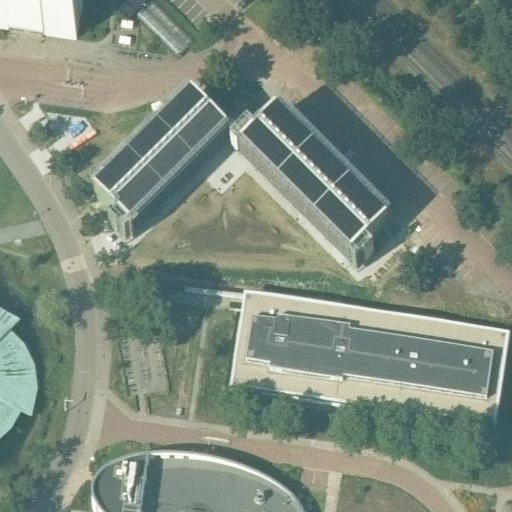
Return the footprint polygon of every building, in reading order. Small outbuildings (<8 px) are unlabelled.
[(0,0),(0,30),(25,34),(44,37),(77,42),(82,0),(0,0)] [(130,0),(119,11),(131,23),(134,20),(152,2),(149,0),(130,0)] [(152,2),(134,20),(176,62),(194,44),(152,2)] [(193,104),(96,202),(116,221),(130,236),(228,139),(193,104)] [(257,138),(274,121),(268,114),(259,123),(250,131),(257,138)] [(257,138),(242,154),(353,265),(388,231),(277,119),(274,121),(257,138)] [(124,242),(130,236),(116,221),(110,227),(112,230),(124,242)] [(374,245),(368,251),(375,258),(381,252),(374,245)] [(371,274),(367,278),(373,286),(389,272),(382,264),(371,274)] [(320,314),(287,309),(246,302),(245,310),(231,399),(246,401),(498,438),(507,373),(511,343),(340,317),(320,314)] [(0,447),(12,437),(19,423),(27,427),(35,398),(34,373),(23,350),(13,338),(19,329),(0,316),(0,447)] [(291,511),(292,506),(293,506),(294,505),(295,504),(291,501),(287,497),(282,494),(278,491),(273,488),(268,485),(256,480),(243,475),(230,471),(217,468),(203,466),(190,464),(181,464),(172,464),(163,464),(155,465),(146,466),(137,468),(136,468),(135,468),(134,468),(133,469),(129,470),(124,472),(120,473),(115,476),(111,478),(107,480),(105,482),(103,483),(101,485),(99,487),(98,489),(97,491),(95,493),(94,496),(94,498),(93,500),(93,503),(93,505),(93,506),(93,508),(93,510),(94,511),(93,511),(291,511)]
